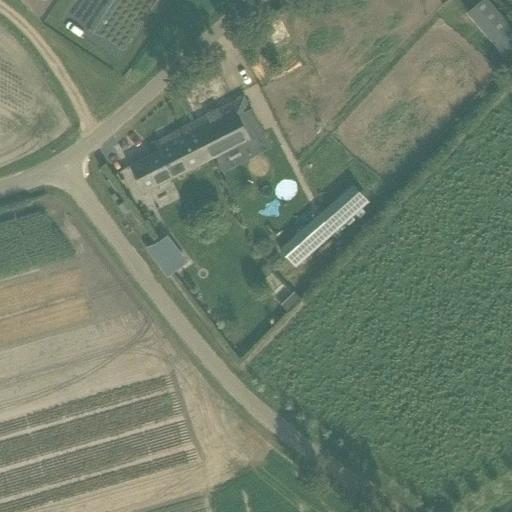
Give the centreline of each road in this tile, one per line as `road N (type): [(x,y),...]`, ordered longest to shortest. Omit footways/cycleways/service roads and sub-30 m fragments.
road 1 (unclassified): [(397,511),(292,438),(214,367),(59,166)]
road 2 (unclassified): [(59,166),(250,0)]
road 3 (track): [(0,9),(54,66),(95,140)]
